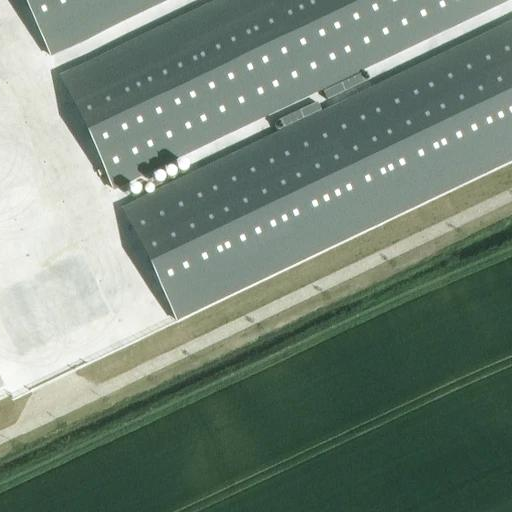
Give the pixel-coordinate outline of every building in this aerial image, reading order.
[(24,0),(51,56),(169,0),(24,0)] [(222,0),(61,77),(114,188),(508,0),(222,0)] [(511,24),(124,210),(177,321),(511,161),(511,24)] [(367,72),(324,92),(328,100),(371,80),(367,72)] [(319,102),(275,123),(279,131),(323,110),(319,102)]
